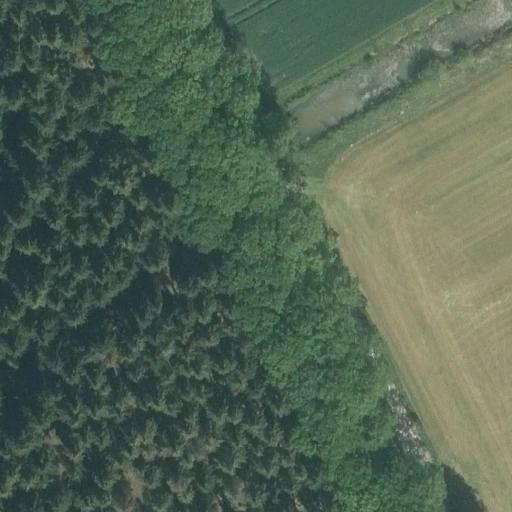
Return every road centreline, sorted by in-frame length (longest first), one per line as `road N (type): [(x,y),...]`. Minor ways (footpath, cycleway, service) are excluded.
road 1 (track): [(442,511),(189,0)]
road 2 (track): [(273,170),(0,330)]
